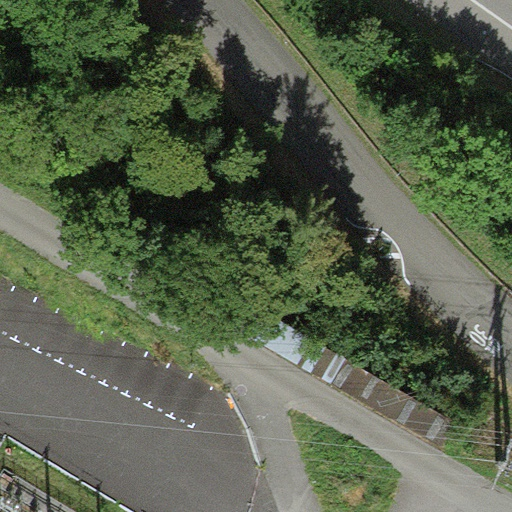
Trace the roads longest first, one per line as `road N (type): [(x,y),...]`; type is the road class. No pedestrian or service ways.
road 1 (unclassified): [(502,511),(0,212)]
road 2 (unclassified): [(511,331),(223,0)]
